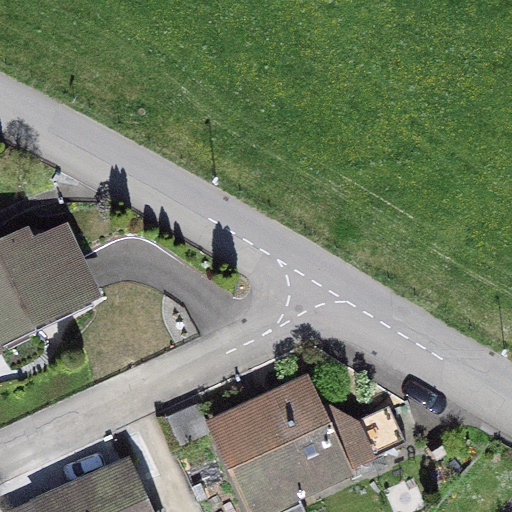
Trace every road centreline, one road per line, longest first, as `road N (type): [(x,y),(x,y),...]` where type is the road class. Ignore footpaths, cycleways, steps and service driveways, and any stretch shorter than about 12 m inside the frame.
road 1 (residential): [(314,286),(0,111)]
road 2 (residential): [(0,438),(314,286)]
road 3 (residential): [(511,405),(314,286)]
